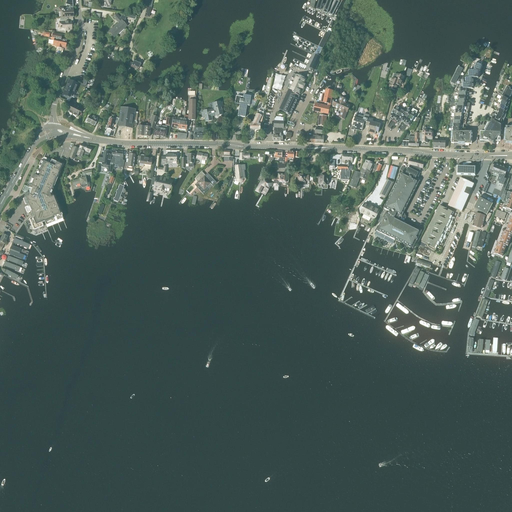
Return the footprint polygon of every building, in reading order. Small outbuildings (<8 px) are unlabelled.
[(59,8),(59,13),(60,12),(60,18),(61,18),(74,17),(74,11),(74,8),(72,0),(67,0),(66,4),(70,5),(70,7),(59,8)] [(152,0),(148,0),(145,16),(150,17),(153,0),(152,0)] [(331,0),(326,0),(323,13),(327,14),(331,0)] [(340,2),(336,0),(335,0),(328,15),(333,17),(340,2)] [(120,18),(117,15),(114,17),(120,23),(109,32),(114,37),(127,26),(123,21),(125,19),(125,20),(126,16),(123,15),(120,18)] [(61,22),(59,22),(60,29),(65,29),(66,31),(72,30),(71,22),(67,22),(67,18),(74,17),(61,18),(61,22)] [(330,25),(322,39),(327,41),(333,27),(330,25)] [(52,34),(51,40),(54,41),(53,46),(57,47),(56,48),(62,49),(62,48),(65,49),(66,41),(61,40),(62,36),(52,34)] [(316,55),(313,62),(319,65),(322,58),(316,55)] [(468,78),(472,78),(478,78),(484,61),(473,58),(469,71),(468,71),(468,78)] [(138,70),(141,63),(135,60),(133,64),(132,66),(138,70)] [(462,69),(459,67),(451,82),(455,84),(456,82),(462,69)] [(400,87),(404,77),(397,74),(395,79),(392,78),(388,88),(396,91),(398,86),(400,87)] [(293,85),(291,89),(299,93),(306,79),(297,75),(295,80),(294,79),(291,85),(293,85)] [(511,84),(511,83),(506,79),(503,84),(506,86),(505,88),(507,89),(511,91),(511,88),(510,88),(511,84)] [(69,82),(67,81),(64,90),(66,90),(64,95),(70,98),(72,94),(73,94),(77,84),(69,81),(69,82)] [(361,95),(364,87),(358,85),(355,93),(361,95)] [(502,93),(501,96),(502,97),(507,99),(508,99),(509,98),(511,97),(511,92),(511,91),(507,89),(505,88),(502,93)] [(333,92),(329,91),(326,90),(324,102),(330,103),(332,94),(333,92)] [(249,106),(251,96),(244,95),(243,97),(236,96),(235,103),(240,104),(238,116),(245,117),(247,106),(249,106)] [(195,100),(195,96),(189,96),(189,100),(189,115),(186,115),(186,118),(189,118),(189,120),(195,120),(195,100)] [(292,96),(284,112),(292,115),(299,100),(292,96)] [(345,103),(347,100),(341,97),(339,101),(335,99),(333,105),(342,109),(339,117),(344,119),(347,112),(350,106),(345,103)] [(73,115),(77,105),(71,102),(69,107),(70,107),(68,112),(73,115)] [(215,116),(223,114),(221,108),(223,107),(222,102),(212,105),(214,111),(210,112),(209,110),(203,111),(203,112),(201,112),(202,117),(204,116),(205,122),(212,120),(211,116),(214,115),(215,116)] [(318,104),(316,111),(328,114),(329,107),(318,104)] [(81,113),(83,108),(77,105),(73,115),(78,117),(80,112),(81,113)] [(394,120),(400,109),(396,106),(389,118),(394,120)] [(399,123),(400,120),(405,111),(400,109),(394,120),(399,123)] [(405,123),(411,111),(407,109),(405,111),(400,120),(405,123)] [(250,124),(250,130),(261,130),(261,123),(263,117),(264,113),(259,110),(257,114),(252,124),(250,124)] [(120,111),(118,126),(123,127),(124,128),(126,128),(127,128),(132,128),(133,126),(135,113),(120,111)] [(410,125),(416,114),(411,111),(405,123),(410,125)] [(353,126),(352,130),(354,131),(355,129),(362,131),(364,125),(367,126),(369,118),(369,116),(364,114),(364,117),(361,116),(356,115),(355,117),(353,126)] [(186,118),(186,115),(184,115),(184,117),(183,118),(181,117),(179,128),(186,129),(187,125),(188,125),(189,121),(189,120),(189,118),(186,118)] [(93,118),(90,116),(87,121),(95,125),(98,120),(96,119),(97,118),(94,116),(93,118)] [(179,128),(181,117),(174,116),(172,127),(179,128)] [(318,126),(326,127),(327,116),(319,116),(318,126)] [(503,124),(503,123),(501,122),(503,120),(503,119),(502,119),(497,116),(495,119),(503,124)] [(110,131),(111,130),(112,131),(113,127),(116,128),(118,122),(119,118),(115,117),(117,120),(117,121),(112,120),(112,119),(110,118),(107,129),(108,129),(108,130),(110,131)] [(154,128),(157,118),(153,117),(150,124),(145,124),(145,127),(144,136),(150,137),(151,127),(154,128)] [(369,118),(367,126),(370,127),(368,132),(376,134),(376,132),(378,132),(381,124),(381,122),(374,120),(369,118)] [(503,124),(495,119),(494,118),(491,123),(490,122),(484,132),(503,133),(503,124)] [(284,121),(275,121),(274,141),(284,141),(284,121)] [(413,133),(418,124),(413,122),(409,130),(413,133)] [(203,138),(203,128),(194,128),(194,131),(196,131),(195,138),(203,138)] [(433,140),(434,131),(423,130),(423,142),(424,144),(425,144),(426,143),(428,143),(428,139),(433,140)] [(301,131),(296,134),(298,140),(303,140),(305,134),(301,131)] [(472,132),(464,131),(464,132),(460,132),(459,132),(452,132),(451,132),(451,137),(452,137),(452,138),(452,143),(459,143),(464,144),(471,144),(472,132)] [(502,136),(503,133),(484,132),(480,132),(480,141),(489,141),(495,144),(494,144),(499,136),(502,136)] [(419,146),(420,133),(415,133),(415,141),(409,141),(409,145),(419,146)] [(324,143),(324,136),(307,135),(307,140),(305,140),(305,142),(324,143)] [(437,140),(437,138),(435,137),(435,140),(434,140),(433,147),(445,148),(445,140),(437,140)] [(73,147),(70,155),(71,155),(73,156),(73,157),(74,157),(75,154),(76,152),(78,152),(77,155),(81,157),(83,154),(84,151),(89,153),(91,148),(86,146),(82,144),(81,144),(79,149),(77,148),(76,149),(74,148),(73,147)] [(113,164),(114,164),(115,157),(112,156),(111,156),(111,152),(104,151),(103,157),(100,157),(99,162),(103,163),(102,164),(102,168),(108,169),(107,172),(109,173),(108,175),(111,175),(112,173),(113,164)] [(112,151),(112,156),(115,157),(114,164),(121,165),(121,168),(123,168),(124,162),(122,162),(123,156),(122,156),(122,153),(112,151)] [(194,156),(194,160),(197,160),(197,158),(201,159),(206,160),(207,154),(198,152),(197,156),(194,156)] [(298,158),(298,154),(294,154),(294,152),(288,152),(288,159),(285,158),(285,162),(287,162),(288,160),(290,160),(290,161),(293,162),(293,159),(294,159),(294,158),(298,158)] [(223,168),(230,168),(231,153),(224,153),(224,158),(218,158),(217,166),(223,166),(223,168)] [(131,154),(131,155),(129,154),(128,160),(127,159),(126,163),(125,163),(124,169),(126,170),(127,167),(133,168),(133,167),(135,155),(134,155),(134,154),(131,154)] [(176,163),(177,155),(166,155),(166,157),(162,157),(162,164),(166,164),(166,162),(167,162),(167,163),(168,164),(171,164),(172,163),(172,162),(176,163)] [(146,157),(141,156),(141,157),(139,157),(137,166),(139,167),(143,167),(144,165),(150,166),(150,168),(148,179),(152,179),(154,169),(155,162),(152,162),(152,159),(146,158),(146,157)] [(352,163),(353,156),(348,156),(347,163),(348,163),(348,167),(338,166),(338,169),(341,169),(340,179),(345,180),(345,172),(345,169),(348,170),(348,171),(352,171),(352,167),(350,167),(350,163),(352,163)] [(423,168),(424,163),(409,159),(408,165),(409,165),(408,168),(405,174),(402,172),(384,208),(380,216),(383,218),(377,230),(413,249),(416,241),(417,241),(418,238),(422,231),(404,222),(405,219),(404,218),(405,216),(403,215),(420,181),(418,180),(421,168),(423,168)] [(367,180),(374,164),(365,160),(360,173),(362,174),(360,178),(362,178),(362,179),(365,180),(367,180)] [(55,166),(45,161),(38,176),(35,175),(33,179),(34,180),(32,184),(31,184),(29,188),(30,188),(30,190),(29,189),(28,192),(29,192),(28,193),(27,193),(25,197),(33,218),(29,220),(34,231),(43,227),(41,223),(42,223),(44,222),(46,225),(54,222),(53,219),(55,218),(57,221),(63,219),(61,215),(62,215),(60,211),(51,192),(63,165),(56,162),(55,166)] [(492,165),(490,169),(493,170),(492,173),(493,174),(492,176),(496,177),(497,175),(499,175),(502,167),(495,164),(494,166),(492,165)] [(239,182),(241,182),(242,180),(242,179),(245,178),(244,170),(244,165),(235,166),(237,179),(237,181),(239,182)] [(475,175),(475,167),(457,166),(457,175),(463,175),(461,178),(460,178),(448,206),(462,212),(474,184),(471,183),(474,175),(475,175)] [(498,182),(493,194),(501,197),(505,189),(507,183),(505,182),(505,180),(503,179),(507,168),(502,166),(502,167),(499,175),(500,176),(497,181),(498,182)] [(90,187),(88,176),(92,175),(91,170),(83,172),(84,179),(80,180),(80,179),(73,181),(74,185),(81,184),(82,187),(83,187),(86,187),(86,188),(90,187)] [(356,188),(360,178),(362,174),(360,173),(355,171),(349,186),(356,188)] [(273,178),(272,182),(274,183),(275,183),(274,187),(278,187),(279,186),(279,185),(279,183),(286,183),(287,175),(285,175),(278,175),(278,178),(278,179),(274,179),(273,178)] [(307,181),(308,176),(306,176),(298,175),(298,178),(296,178),(295,186),(304,186),(305,181),(307,181)] [(328,180),(328,176),(321,176),(321,178),(319,178),(318,185),(321,185),(324,185),(327,185),(328,184),(328,183),(329,183),(329,180),(328,180)] [(151,183),(150,187),(153,188),(154,188),(160,190),(161,187),(163,188),(169,189),(170,187),(170,186),(170,184),(171,184),(171,181),(165,180),(165,179),(163,178),(163,179),(161,179),(162,178),(160,177),(159,179),(156,178),(156,180),(152,179),(151,183)] [(219,192),(220,192),(221,185),(222,185),(223,180),(216,178),(215,182),(210,181),(210,180),(205,179),(205,178),(204,178),(201,192),(202,192),(202,193),(204,193),(204,192),(208,193),(209,189),(218,192),(219,192)] [(267,181),(264,179),(263,182),(262,181),(256,191),(260,193),(263,187),(269,190),(273,183),(267,180),(267,181)] [(388,179),(380,195),(385,198),(394,182),(388,179)] [(124,188),(119,186),(117,191),(116,191),(115,193),(116,193),(114,199),(113,198),(112,201),(118,203),(124,188)] [(480,197),(474,209),(478,212),(477,213),(485,216),(484,221),(487,223),(491,214),(488,213),(493,204),(480,197)] [(121,207),(111,204),(108,213),(124,219),(126,214),(119,212),(121,207)] [(365,204),(360,212),(375,220),(380,210),(376,208),(376,209),(365,204)] [(443,208),(439,206),(435,213),(436,214),(433,221),(432,220),(428,228),(429,228),(425,235),(421,242),(428,246),(427,247),(433,250),(434,248),(436,249),(439,242),(440,243),(444,235),(443,234),(446,227),(447,228),(451,221),(450,220),(454,213),(452,212),(452,211),(444,206),(443,208)] [(350,218),(349,224),(357,225),(358,219),(359,219),(359,213),(355,213),(354,215),(351,215),(351,218),(350,218)] [(477,213),(473,226),(482,228),(484,221),(485,216),(477,213)] [(481,232),(476,231),(472,247),(477,249),(481,232)] [(511,235),(505,233),(504,232),(502,238),(509,240),(511,235)] [(486,234),(482,233),(478,247),(482,249),(486,234)] [(500,243),(506,246),(507,246),(509,240),(502,238),(500,243)] [(30,245),(14,239),(12,243),(28,250),(30,245)] [(506,246),(500,243),(498,243),(496,248),(504,251),(506,246)] [(504,251),(496,248),(494,254),(501,257),(504,251)] [(23,255),(10,250),(9,255),(21,260),(23,255)] [(23,262),(8,257),(6,261),(22,267),(23,262)] [(431,265),(417,260),(416,264),(430,269),(431,265)] [(496,261),(491,277),(495,278),(500,263),(496,261)] [(20,268),(5,262),(3,266),(18,272),(20,268)] [(504,266),(500,265),(495,277),(500,278),(504,266)] [(510,268),(505,267),(501,280),(505,281),(510,268)] [(420,270),(416,268),(409,283),(413,285),(420,270)] [(7,271),(6,271),(5,274),(16,280),(18,276),(7,271)] [(424,274),(420,272),(415,284),(419,286),(424,274)] [(429,276),(425,274),(420,287),(424,289),(429,276)] [(469,335),(474,337),(479,322),(475,320),(469,335)]
